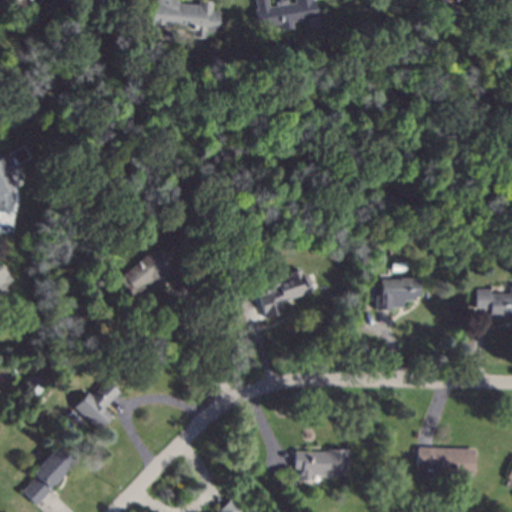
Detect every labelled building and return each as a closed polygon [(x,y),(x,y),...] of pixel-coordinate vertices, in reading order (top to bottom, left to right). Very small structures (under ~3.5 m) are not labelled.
[(31,0),(33,5),(12,13),(10,9),(0,12),(0,0),(31,0)] [(116,0),(116,4),(99,4),(99,8),(85,8),(85,3),(68,3),(68,0),(116,0)] [(175,0),(178,2),(197,5),(197,0),(204,0),(211,1),(210,10),(218,11),(216,32),(204,31),(203,38),(190,37),(191,30),(176,28),(176,26),(149,23),(152,3),(151,2),(153,0),(175,0)] [(312,0),(316,17),(290,22),(291,27),(278,29),(277,23),(256,27),(253,9),(256,8),(254,0),(266,0),(268,6),(274,5),(274,2),(286,0),(286,3),(294,2),(293,0),(312,0)] [(14,166),(5,172),(12,186),(7,189),(10,195),(10,212),(0,211),(0,155),(6,152),(14,166)] [(184,248),(176,254),(189,270),(172,284),(164,275),(158,279),(153,278),(136,292),(122,274),(149,252),(150,254),(173,235),(184,248)] [(344,252),(339,259),(335,255),(340,248),(344,252)] [(0,268),(10,279),(3,286),(6,290),(0,295),(0,268)] [(301,276),(306,274),(311,289),(305,291),(306,293),(278,301),(282,311),(262,317),(254,292),(262,289),(259,280),(274,275),(275,280),(288,275),(287,272),(298,268),(301,276)] [(414,279),(418,279),(418,297),(414,297),(413,300),(402,300),(402,307),(391,307),(391,309),(374,309),(375,294),(378,294),(379,278),(399,279),(399,277),(414,278),(414,279)] [(511,317),(487,317),(487,309),(473,309),(473,288),(490,288),(490,293),(508,293),(508,285),(511,285),(511,317)] [(43,384),(34,398),(21,389),(30,375),(43,384)] [(118,391),(103,407),(111,414),(97,430),(72,407),(87,391),(90,395),(104,379),(118,391)] [(71,461),(64,468),(67,470),(35,503),(21,490),(33,477),(30,474),(31,473),(30,472),(55,445),(71,461)] [(474,448),(473,474),(438,473),(438,467),(414,466),(415,446),(474,448)] [(347,449),(347,455),(345,455),(345,474),(311,473),(311,480),(296,480),(297,468),(294,468),(294,450),(326,451),(326,448),(347,449)] [(384,500),(380,505),(374,502),(378,496),(384,500)] [(244,511),(243,511),(214,511),(229,497),(244,511)]
